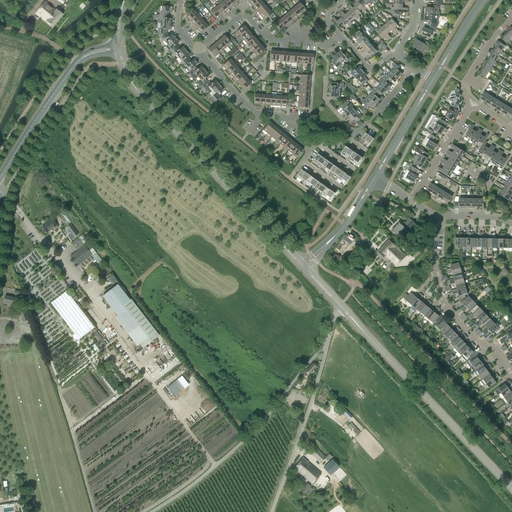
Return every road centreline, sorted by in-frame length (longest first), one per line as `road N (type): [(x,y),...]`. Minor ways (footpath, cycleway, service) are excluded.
road 1 (unknown): [(2,196),(83,286),(215,467)]
road 2 (tertiary): [(511,489),(340,305)]
road 3 (unclassified): [(152,511),(259,425),(330,338)]
road 4 (tertiary): [(303,266),(135,89)]
road 5 (residential): [(434,215),(442,302),(511,373)]
road 6 (unclassified): [(271,511),(330,338)]
road 7 (residential): [(196,50),(239,16),(266,39),(326,46),(340,35)]
road 8 (residential): [(305,140),(280,114),(253,111),(196,50)]
road 9 (secondary): [(0,177),(76,62)]
